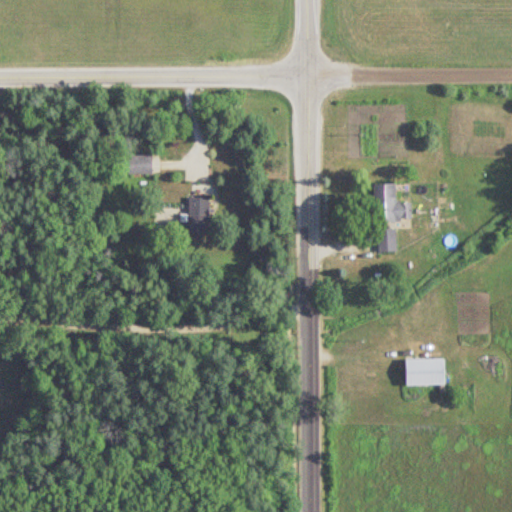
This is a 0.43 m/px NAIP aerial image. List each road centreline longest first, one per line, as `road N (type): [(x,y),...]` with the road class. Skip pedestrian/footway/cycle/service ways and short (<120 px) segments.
road 1 (residential): [(313,511),(306,0)]
road 2 (residential): [(0,77),(511,77)]
